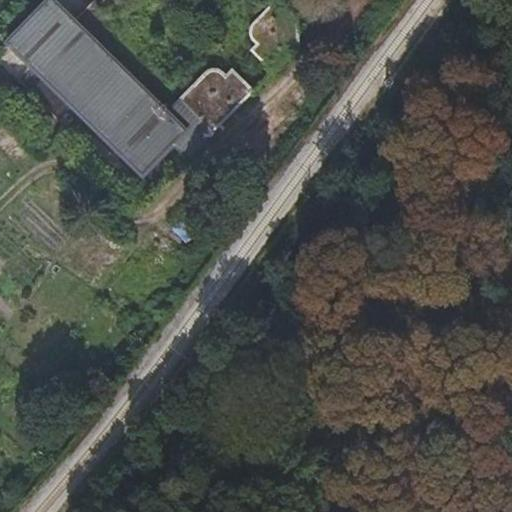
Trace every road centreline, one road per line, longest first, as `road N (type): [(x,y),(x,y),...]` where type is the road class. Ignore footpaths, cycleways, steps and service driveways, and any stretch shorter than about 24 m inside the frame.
road 1 (track): [(419,173),(340,347),(225,511)]
road 2 (track): [(426,511),(427,254),(419,173)]
road 3 (track): [(511,62),(487,80),(419,173)]
